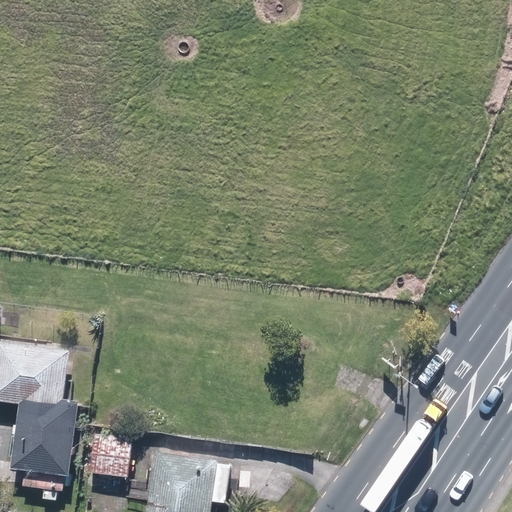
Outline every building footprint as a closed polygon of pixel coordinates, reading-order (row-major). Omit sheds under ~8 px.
[(46,263),(12,261),(11,300),(42,301),(42,292),(70,293),(71,268),(46,267),(46,263)] [(180,330),(120,325),(116,369),(176,374),(180,330)] [(74,349),(3,340),(0,365),(0,396),(28,400),(19,463),(74,470),(83,401),(67,399),(74,349)] [(287,399),(288,373),(243,370),(244,361),(195,357),(191,421),(291,428),(293,400),(287,399)] [(135,437),(98,434),(95,471),(133,474),(135,437)] [(215,511),(222,459),(162,451),(153,511),(215,511)]
